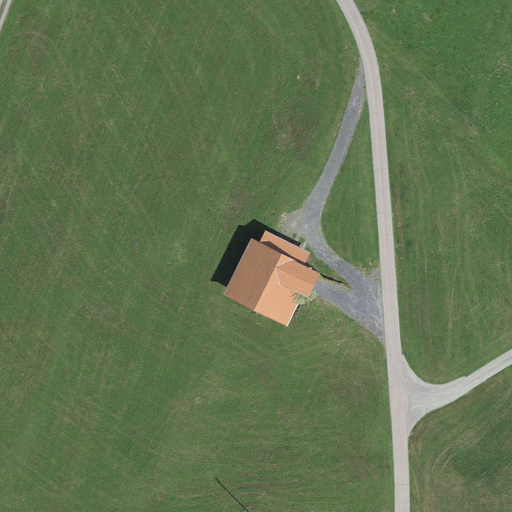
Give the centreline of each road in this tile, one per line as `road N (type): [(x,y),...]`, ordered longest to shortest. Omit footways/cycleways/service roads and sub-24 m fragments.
road 1 (unclassified): [(347,0),(375,79),(409,511)]
road 2 (track): [(511,364),(406,422)]
